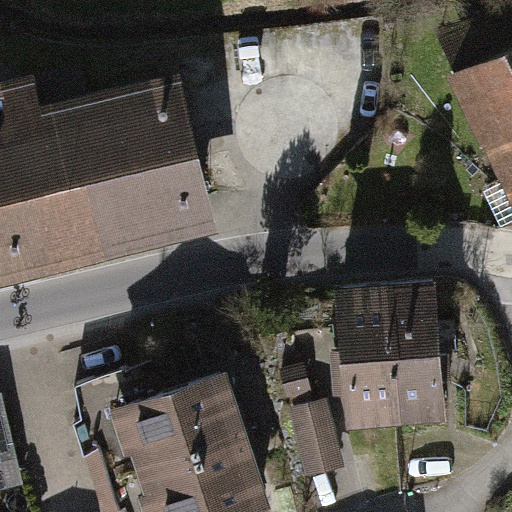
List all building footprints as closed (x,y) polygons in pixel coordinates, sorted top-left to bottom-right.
[(463,66),(497,138),(511,130),(511,4),(510,1),(456,26),(472,62),(463,66)] [(0,252),(207,202),(175,71),(79,95),(71,61),(0,78),(0,252)] [(511,130),(497,138),(511,170),(511,130)] [(343,287),(349,352),(435,345),(429,279),(343,287)] [(435,345),(349,352),(355,418),(396,415),(441,410),(435,345)] [(305,360),(280,368),(288,398),(313,391),(305,360)] [(110,406),(132,472),(243,436),(221,371),(110,406)] [(290,407),(306,474),(343,465),(327,399),(290,407)] [(0,402),(0,488),(22,482),(0,402)] [(131,511),(224,511),(264,499),(243,436),(132,472),(139,492),(126,496),(131,511)]
